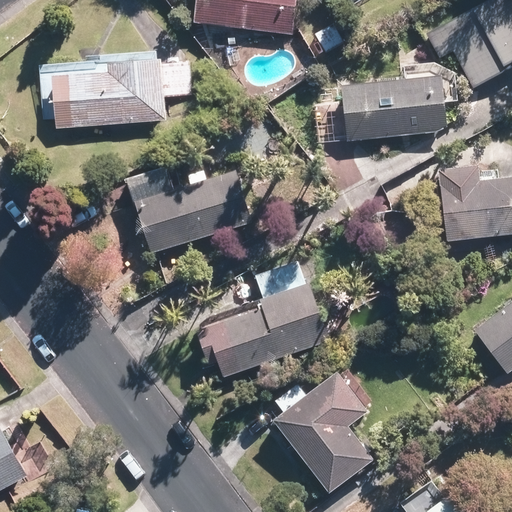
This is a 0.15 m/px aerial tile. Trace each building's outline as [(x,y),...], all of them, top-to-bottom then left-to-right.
[(299,0),(198,0),(197,20),(297,30),(299,0)] [(440,56),(453,49),(471,85),(511,65),(511,0),(468,0),(437,16),(442,27),(429,34),(440,56)] [(164,66),(164,59),(164,49),(100,49),(100,63),(42,63),(44,118),(55,118),(56,128),(166,123),(165,98),(193,96),(191,64),(164,66)] [(452,75),(312,85),(316,141),(456,130),(452,75)] [(188,168),(192,182),(177,187),(170,163),(129,176),(136,199),(152,254),(258,222),(242,168),(207,178),(203,164),(188,168)] [(488,163),(439,168),(446,238),(511,231),(511,176),(490,179),(488,163)] [(371,178),(304,212),(316,236),(383,203),(371,178)] [(198,326),(211,364),(218,362),(223,378),(334,338),(304,255),(258,272),(268,301),(198,326)] [(393,291),(350,316),(362,337),(405,312),(393,291)] [(511,303),(479,326),(510,371),(511,369),(511,303)] [(299,380),(277,397),(286,408),(274,417),(330,490),(374,456),(351,427),(374,408),(343,368),(310,394),(299,380)] [(3,430),(0,431),(0,484),(24,472),(3,430)] [(400,501),(407,511),(467,511),(450,489),(437,499),(425,483),(400,501)]
